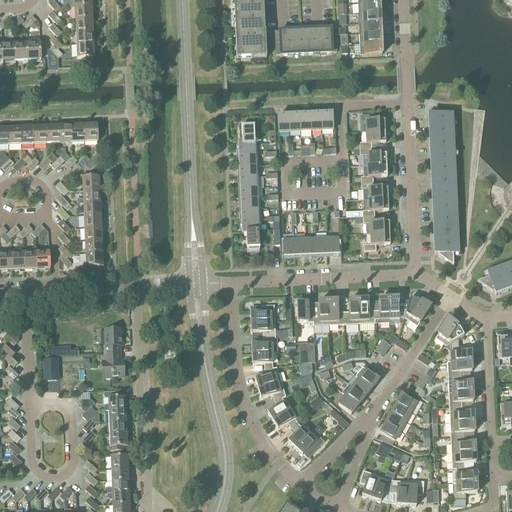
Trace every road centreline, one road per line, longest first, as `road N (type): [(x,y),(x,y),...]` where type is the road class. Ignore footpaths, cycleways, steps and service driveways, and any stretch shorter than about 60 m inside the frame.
road 1 (secondary): [(181,0),(195,283)]
road 2 (secondary): [(195,283),(225,453),(217,511)]
road 3 (residential): [(137,287),(145,511)]
road 4 (residential): [(231,284),(248,417),(300,484)]
road 5 (residential): [(231,284),(415,276)]
road 6 (residential): [(30,404),(32,463),(37,473),(59,478),(74,459),(71,412),(59,403)]
road 7 (residential): [(415,276),(407,104)]
road 8 (residential): [(343,161),(281,163),(282,201),(343,199)]
road 9 (residential): [(374,412),(449,297)]
road 10 (residential): [(491,441),(486,319)]
